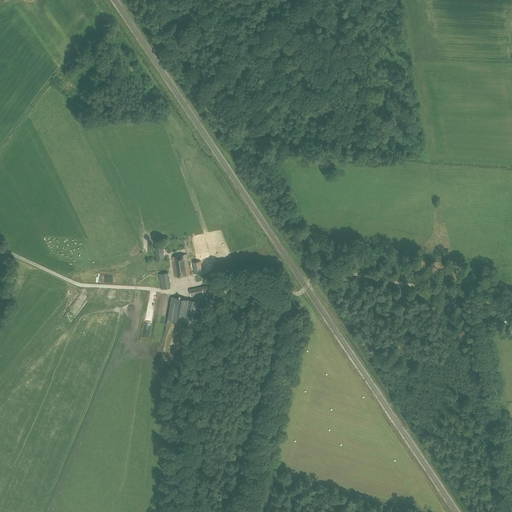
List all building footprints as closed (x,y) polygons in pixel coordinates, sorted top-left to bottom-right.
[(157,258),(164,257),(162,245),(155,246),(157,258)] [(186,254),(172,256),(175,276),(189,274),(186,254)] [(201,260),(192,262),(194,273),(203,272),(201,260)] [(159,273),(160,280),(162,289),(171,287),(168,272),(159,273)] [(218,283),(189,288),(191,297),(204,294),(207,293),(208,296),(215,294),(215,293),(220,291),(218,283)] [(189,299),(171,296),(167,319),(185,322),(189,299)] [(166,324),(167,316),(161,315),(158,340),(164,341),(165,332),(162,332),(163,324),(166,324)]
